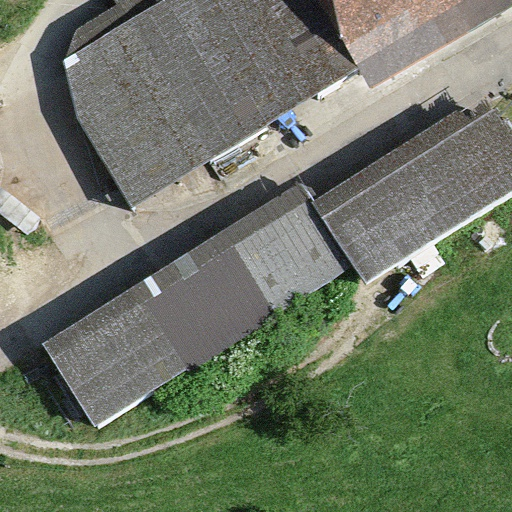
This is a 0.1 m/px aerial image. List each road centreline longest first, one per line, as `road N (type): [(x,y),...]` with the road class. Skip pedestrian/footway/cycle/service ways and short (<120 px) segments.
road 1 (unknown): [(76,274),(511,56)]
road 2 (track): [(59,0),(8,91),(76,274),(0,323)]
